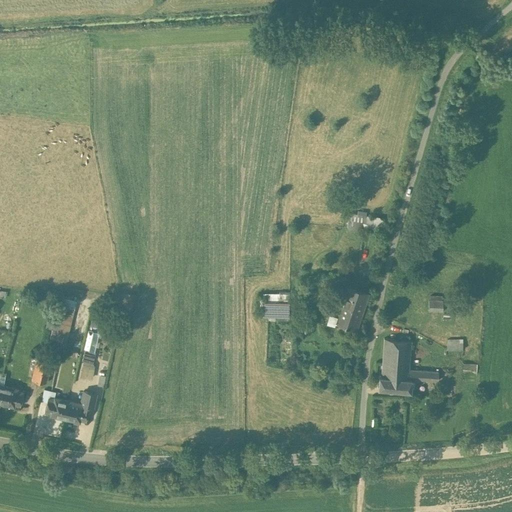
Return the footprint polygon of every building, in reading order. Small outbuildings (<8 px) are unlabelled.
[(373,216),(349,213),(347,227),(361,229),(361,224),(372,226),(373,216)] [(368,293),(346,285),(337,315),(335,321),(356,327),(368,293)] [(279,293),(263,293),(263,301),(264,301),(279,301),(279,293)] [(289,293),(279,293),(279,301),(289,301),(289,293)] [(60,296),(56,312),(55,312),(51,329),(69,333),(77,300),(60,296)] [(443,300),(429,300),(428,310),(442,310),(443,300)] [(279,301),(264,301),(264,315),(289,316),(289,301),(279,301)] [(55,312),(49,310),(45,327),(51,329),(55,312)] [(337,315),(328,312),(325,320),(334,323),(335,321),(337,315)] [(411,339),(384,337),(382,367),(381,375),(379,374),(378,387),(411,390),(412,378),(408,377),(409,369),(411,339)] [(463,339),(447,339),(447,349),(463,349),(463,339)] [(96,352),(85,349),(82,360),(93,363),(96,352)] [(51,361),(37,358),(32,379),(46,382),(51,361)] [(477,363),(463,362),(462,373),(476,374),(477,363)] [(438,371),(409,369),(408,377),(412,378),(438,380),(438,371)] [(105,376),(99,375),(97,384),(103,386),(105,376)] [(18,388),(4,384),(0,399),(0,402),(14,406),(14,404),(21,405),(24,391),(18,390),(18,388)] [(56,391),(44,389),(41,400),(47,402),(48,397),(54,398),(55,396),(56,391)] [(81,402),(69,399),(65,418),(80,421),(80,419),(86,420),(89,407),(93,408),(96,393),(84,390),(81,402)] [(69,399),(55,396),(54,398),(48,397),(47,402),(45,411),(51,412),(50,414),(65,418),(69,399)]
